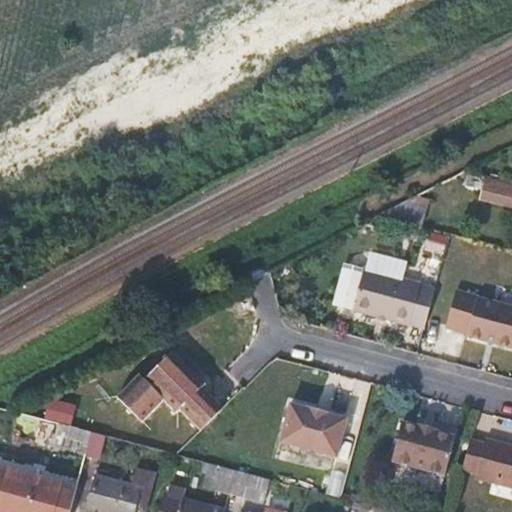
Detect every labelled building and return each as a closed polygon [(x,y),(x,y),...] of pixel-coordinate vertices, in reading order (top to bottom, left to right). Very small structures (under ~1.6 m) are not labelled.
[(511,185),(491,181),(487,201),(511,207),(511,185)] [(394,207),(375,217),(423,230),(427,215),(394,207)] [(427,249),(443,251),(445,235),(430,233),(427,249)] [(353,312),(424,330),(434,291),(364,272),(353,312)] [(511,309),(462,296),(453,332),(469,336),(469,340),(511,350),(511,309)] [(204,434),(224,412),(203,391),(205,387),(172,356),(146,384),(179,414),(181,413),(204,434)] [(72,422),(75,402),(47,399),(45,419),(72,422)] [(309,411),(290,406),(281,444),(337,458),(346,421),(329,417),(328,414),(311,409),(309,411)] [(197,438),(181,423),(164,441),(180,456),(197,438)] [(79,439),(75,453),(87,456),(93,435),(55,424),(54,432),(79,439)] [(400,426),(391,462),(443,477),(453,441),(436,435),(436,432),(419,427),(417,431),(400,426)] [(93,435),(87,456),(100,459),(106,438),(93,435)] [(485,446),(469,442),(461,472),(476,476),(476,480),(511,489),(511,448),(486,442),(485,446)] [(0,511),(71,511),(78,489),(0,466),(0,511)] [(236,473),(224,470),(208,466),(206,476),(219,480),(217,492),(230,495),(236,473)] [(148,511),(159,475),(138,469),(133,487),(97,478),(89,511),(92,511),(148,511)] [(278,484),(236,473),(230,495),(264,504),(268,491),(276,493),(278,484)] [(162,511),(225,511),(185,500),(187,490),(172,486),(169,496),(166,496),(162,511)]
